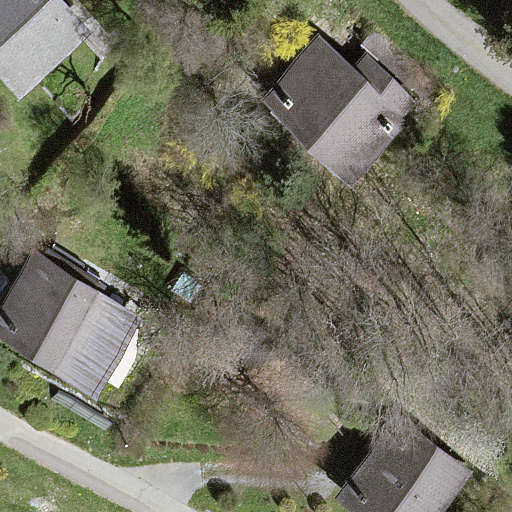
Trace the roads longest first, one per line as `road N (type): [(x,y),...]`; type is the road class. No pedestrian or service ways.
road 1 (residential): [(151,511),(0,428)]
road 2 (residential): [(511,82),(410,0)]
